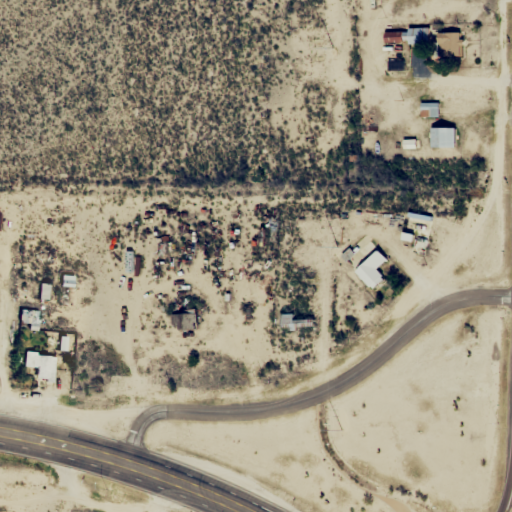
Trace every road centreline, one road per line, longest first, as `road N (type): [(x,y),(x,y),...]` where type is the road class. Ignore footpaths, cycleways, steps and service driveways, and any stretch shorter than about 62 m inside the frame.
road 1 (residential): [(511,295),(437,306),(355,373),(294,402),(150,412),(127,462)]
road 2 (trunk): [(511,457),(499,511),(209,494)]
road 3 (primary): [(209,494),(82,448),(0,430)]
